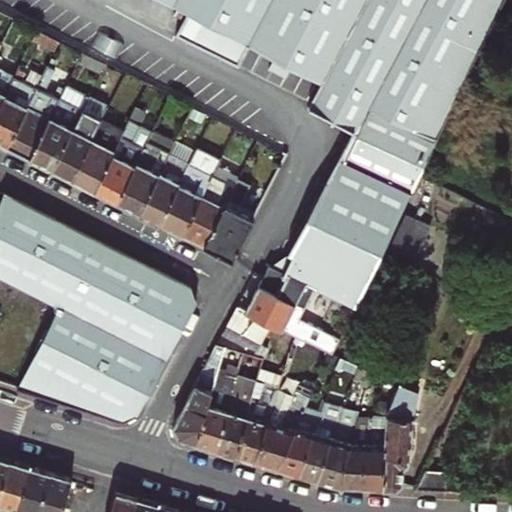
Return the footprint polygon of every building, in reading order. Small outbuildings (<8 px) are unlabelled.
[(246,41),(321,81),(363,0),(165,0),(184,10),(174,29),(235,60),(246,41)] [(363,0),(321,81),(309,102),(349,123),(286,250),(290,252),(281,270),(272,265),(267,263),(256,286),(297,306),(303,309),(314,287),(354,307),(367,279),(466,73),(501,0),(363,0)] [(35,44),(56,43),(55,29),(35,31),(35,44)] [(0,56),(0,97),(9,79),(0,75),(0,59),(1,57),(0,56)] [(0,141),(4,144),(32,89),(17,81),(20,76),(25,66),(18,63),(13,72),(9,79),(0,97),(0,141)] [(0,75),(9,79),(13,72),(0,65),(0,75)] [(32,89),(35,83),(20,76),(17,81),(32,89)] [(35,83),(32,89),(4,144),(27,155),(58,95),(35,83)] [(161,126),(176,97),(168,94),(154,122),(161,126)] [(58,95),(27,155),(49,166),(79,106),(58,95)] [(99,117),(103,109),(83,99),(79,106),(99,117)] [(103,109),(99,117),(97,121),(103,124),(112,106),(106,103),(103,109)] [(128,116),(138,121),(143,111),(133,105),(128,116)] [(49,166),(69,177),(97,121),(99,117),(79,106),(49,166)] [(128,116),(119,132),(91,188),(114,200),(142,146),(129,139),(138,121),(128,116)] [(91,188),(119,132),(103,124),(97,121),(69,177),(91,188)] [(129,139),(142,146),(151,128),(138,121),(129,139)] [(142,146),(114,200),(128,207),(136,211),(157,170),(149,165),(160,144),(158,143),(163,134),(151,128),(142,146)] [(168,149),(160,144),(149,165),(157,170),(168,150),(168,149)] [(387,248),(400,255),(409,238),(418,220),(450,152),(437,145),(387,248)] [(187,161),(156,221),(178,232),(216,157),(195,146),(187,161)] [(168,150),(157,170),(136,211),(156,221),(187,161),(168,150)] [(178,232),(201,243),(222,203),(214,199),(235,159),(219,151),(216,157),(178,232)] [(201,243),(228,257),(251,214),(236,206),(247,183),(235,177),(222,203),(201,243)] [(15,387),(119,420),(133,416),(193,300),(188,287),(0,191),(0,274),(57,302),(15,387)] [(426,225),(418,220),(409,238),(418,243),(426,225)] [(281,247),(272,265),(281,270),(290,252),(286,250),(281,247)] [(265,322),(291,334),(328,352),(331,354),(340,337),(299,315),(303,309),(297,306),(256,286),(243,311),(265,322)] [(223,326),(258,336),(265,322),(243,311),(234,306),(223,326)] [(215,342),(226,344),(244,348),(252,350),(258,336),(223,326),(215,342)] [(178,439),(195,444),(226,344),(215,342),(172,422),(178,439)] [(214,449),(244,348),(226,344),(195,444),(214,449)] [(252,350),(244,348),(214,449),(232,454),(256,373),(262,352),(252,350)] [(357,365),(341,358),(333,380),(350,385),(353,375),(357,365)] [(277,380),(270,405),(283,409),(294,375),(315,381),(319,371),(283,361),(277,380)] [(357,365),(353,375),(365,380),(368,370),(357,365)] [(277,380),(256,373),(232,454),(253,460),(270,405),(277,380)] [(270,405),(253,460),(276,466),(301,410),(315,381),(294,375),(283,409),(270,405)] [(389,379),(382,376),(379,398),(388,399),(389,379)] [(388,399),(385,431),(384,443),(380,487),(393,488),(399,482),(399,466),(405,463),(406,455),(409,454),(412,409),(416,388),(389,379),(388,399)] [(324,403),(321,412),(338,417),(341,409),(324,403)] [(301,410),(276,466),(297,473),(321,412),(316,410),(315,414),(301,410)] [(338,417),(321,412),(297,473),(317,478),(338,417)] [(336,484),(353,423),(355,416),(348,414),(346,420),(338,417),(317,478),(336,484)] [(338,484),(361,486),(369,441),(371,429),(372,422),(365,420),(364,424),(353,423),(336,484),(338,484)] [(385,431),(371,429),(369,441),(384,443),(385,431)] [(380,487),(384,443),(369,441),(361,486),(380,487)] [(0,477),(9,460),(0,457),(0,477)] [(0,511),(14,511),(28,465),(9,460),(0,477),(0,511)] [(37,511),(49,471),(28,465),(14,511),(37,511)] [(423,469),(413,489),(448,491),(449,471),(423,469)] [(60,511),(71,478),(49,471),(37,511),(60,511)] [(132,511),(137,497),(115,491),(108,511),(132,511)] [(156,511),(159,504),(137,497),(132,511),(156,511)]
